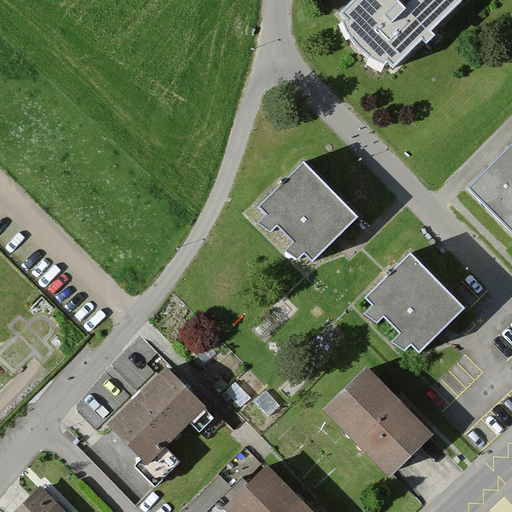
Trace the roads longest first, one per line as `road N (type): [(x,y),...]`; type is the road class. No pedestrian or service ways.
road 1 (residential): [(40,427),(131,326),(202,228),(272,45)]
road 2 (residential): [(272,45),(511,298)]
road 3 (residential): [(40,427),(127,511)]
